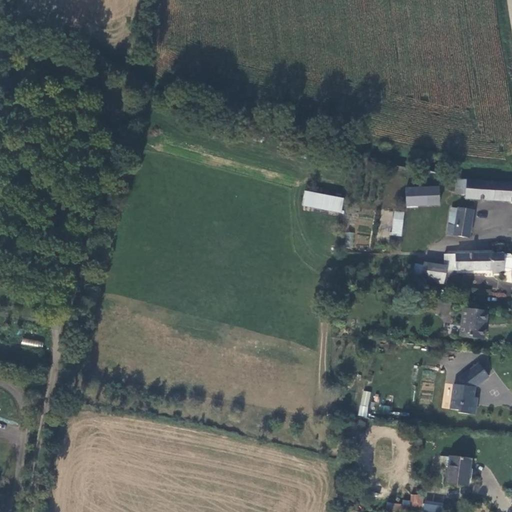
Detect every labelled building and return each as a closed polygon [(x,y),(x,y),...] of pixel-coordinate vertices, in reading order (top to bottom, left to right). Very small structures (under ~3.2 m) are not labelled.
[(511,180),(465,177),(463,197),(511,200),(511,180)] [(404,186),(405,203),(438,201),(437,184),(404,186)] [(346,193),(309,186),(306,199),(344,206),(346,193)] [(443,231),(464,236),(470,209),(455,206),(451,225),(445,224),(443,231)] [(391,235),(402,236),(404,212),(393,211),(391,235)] [(352,247),(354,232),(346,232),(345,247),(352,247)] [(486,252),(445,253),(443,264),(442,267),(492,268),(492,271),(507,271),(507,270),(511,270),(511,253),(507,253),(507,252),(493,253),(486,252)] [(442,267),(443,264),(422,261),(419,279),(440,282),(442,267)] [(344,295),(341,307),(347,308),(350,296),(344,295)] [(461,310),(458,337),(480,339),(482,324),(484,324),(485,312),(461,310)] [(21,345),(42,347),(43,341),(22,338),(21,345)] [(453,386),(450,410),(459,411),(459,414),(475,416),(476,405),(472,405),(473,398),(474,388),(488,377),(478,364),(459,380),(458,386),(453,386)] [(367,417),(370,392),(362,391),(359,416),(367,417)] [(473,460),(451,458),(448,485),(470,487),(473,460)] [(422,507),(423,495),(411,494),(410,506),(422,507)] [(441,511),(442,504),(424,502),(423,511),(430,511),(441,511)]
